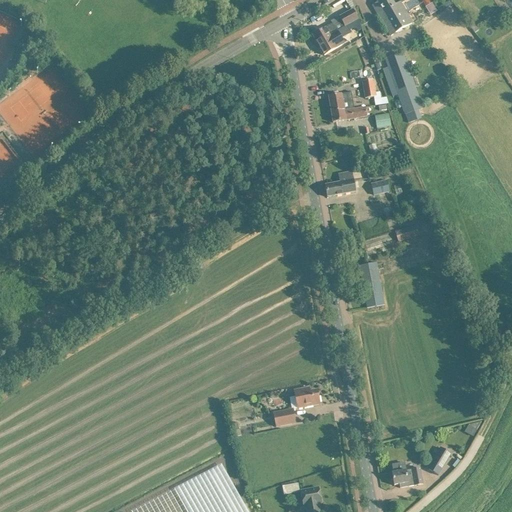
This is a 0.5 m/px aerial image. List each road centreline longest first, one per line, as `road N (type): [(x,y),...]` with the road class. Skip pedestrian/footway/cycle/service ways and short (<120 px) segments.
road 1 (tertiary): [(373,511),(290,51),(276,26)]
road 2 (tertiary): [(0,225),(124,121),(276,26)]
